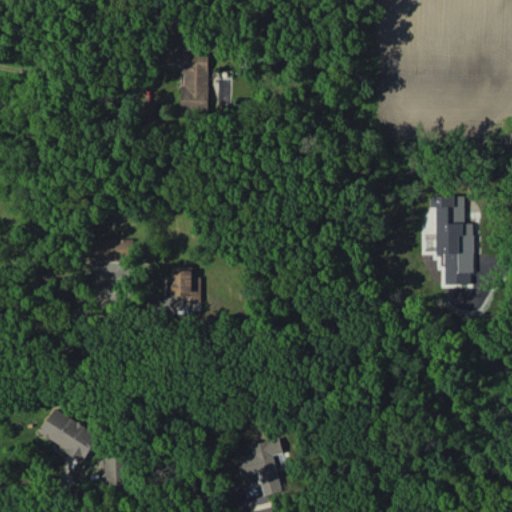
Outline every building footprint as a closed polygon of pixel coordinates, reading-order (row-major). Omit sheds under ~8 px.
[(183,111),(218,112),(218,98),(209,98),(210,52),(184,52),(183,111)] [(466,195),(432,195),(432,207),(438,207),(437,253),(446,253),(446,283),(474,283),(474,222),(465,222),(466,195)] [(95,238),(95,260),(134,261),(134,238),(95,238)] [(201,301),(202,276),(193,276),(194,266),(172,265),(171,295),(191,295),(191,301),(201,301)] [(40,434),(85,459),(100,434),(55,408),(40,434)] [(274,454),(283,452),(280,438),(252,443),(254,454),(239,457),(243,475),(260,472),(265,495),(282,492),(274,454)] [(105,456),(106,484),(126,484),(126,456),(105,456)]
